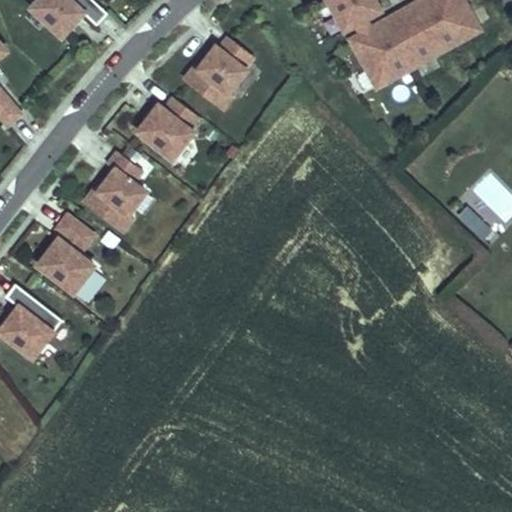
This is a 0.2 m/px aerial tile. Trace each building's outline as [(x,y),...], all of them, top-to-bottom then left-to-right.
[(40,0),(33,8),(63,36),(85,13),(97,25),(108,13),(94,0),(40,0)] [(331,2),(346,29),(379,11),(372,0),(331,0),(332,1),(331,2)] [(385,22),(351,40),(376,86),(412,66),(410,64),(443,46),(444,48),(479,29),(463,0),(425,0),(420,3),(419,0),(384,20),(385,22)] [(189,78),(227,107),(238,92),(234,90),(251,68),(249,66),(258,54),(232,34),(223,46),(221,45),(204,66),(201,63),(189,78)] [(0,89),(0,114),(9,124),(21,114),(1,89),(0,89)] [(162,101),(141,128),(176,155),(197,128),(192,125),(201,113),(176,93),(167,105),(162,101)] [(135,183),(144,171),(118,151),(109,164),(116,170),(100,191),(97,188),(85,203),(122,231),(134,217),(130,214),(147,192),(135,183)] [(460,216),(472,227),(480,219),(468,207),(460,216)] [(77,242),(84,248),(94,235),(69,215),(59,228),(72,238),(77,242)] [(472,227),(483,239),(492,230),(480,219),(472,227)] [(68,244),(72,248),(77,242),(72,238),(68,244)] [(40,265),(75,292),(95,266),(72,248),(68,244),(60,239),(40,265)] [(1,332),(34,357),(63,319),(16,284),(7,297),(20,307),(1,332)]
